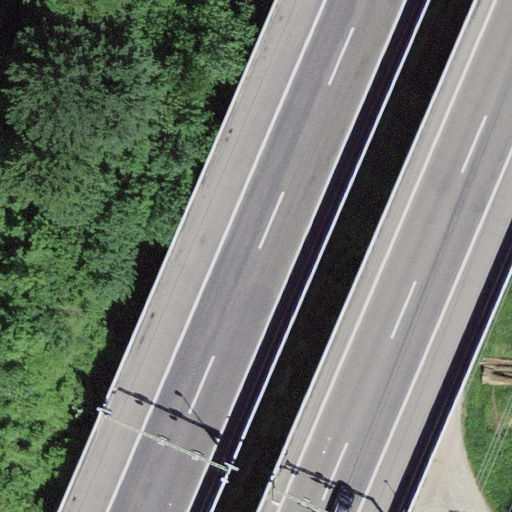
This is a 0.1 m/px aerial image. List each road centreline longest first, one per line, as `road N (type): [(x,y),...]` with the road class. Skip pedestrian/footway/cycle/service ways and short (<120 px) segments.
road 1 (motorway): [(365,0),(148,511)]
road 2 (motorway): [(321,511),(511,61)]
road 3 (track): [(511,181),(426,474)]
